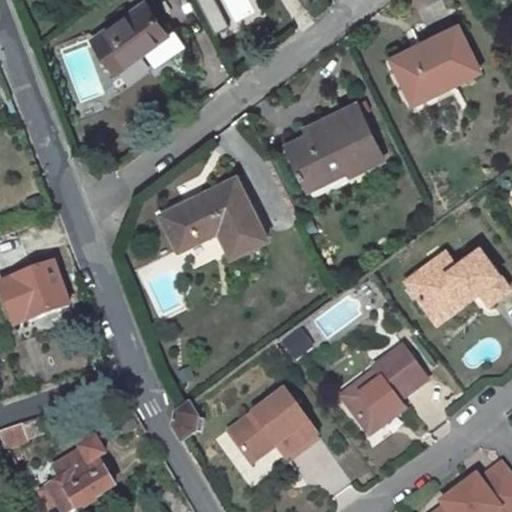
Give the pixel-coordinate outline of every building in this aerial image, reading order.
[(164,32),(170,28),(149,0),(143,0),(141,2),(164,32)] [(211,0),(197,0),(212,33),(224,27),(211,0)] [(164,32),(141,2),(89,40),(112,71),(141,50),(152,65),(181,44),(170,28),(164,32)] [(393,65),(412,104),(478,72),(455,26),(417,46),(419,51),(393,65)] [(381,163),(354,108),(320,125),(323,131),(286,150),(304,186),(343,168),(348,179),(381,163)] [(235,182),(160,218),(177,254),(202,243),(199,237),(215,229),(230,260),(265,243),(235,182)] [(454,308),(469,297),(464,290),(474,283),(489,303),(510,288),(480,246),(457,262),(447,248),(406,277),(429,309),(445,297),(454,308)] [(67,307),(53,265),(14,278),(15,283),(6,286),(0,268),(0,289),(10,320),(26,315),(28,321),(67,307)] [(438,320),(454,308),(445,297),(429,309),(438,320)] [(384,377),(348,403),(371,433),(408,406),(403,399),(429,380),(404,346),(376,366),(384,377)] [(348,403),(384,377),(376,366),(341,393),(348,403)] [(287,391),(231,432),(254,465),(282,445),(290,457),(320,434),(287,391)] [(173,428),(181,442),(195,432),(200,416),(190,404),(177,414),(173,428)] [(0,438),(5,447),(26,441),(21,424),(0,431),(0,438)] [(77,510),(116,488),(98,457),(86,464),(82,457),(77,460),(81,467),(60,480),(61,481),(49,488),(62,511),(72,511),(77,510)] [(445,504),(434,511),(511,511),(511,466),(507,460),(481,478),(479,475),(453,492),(456,496),(445,504)] [(453,492),(442,501),(445,504),(456,496),(453,492)]
